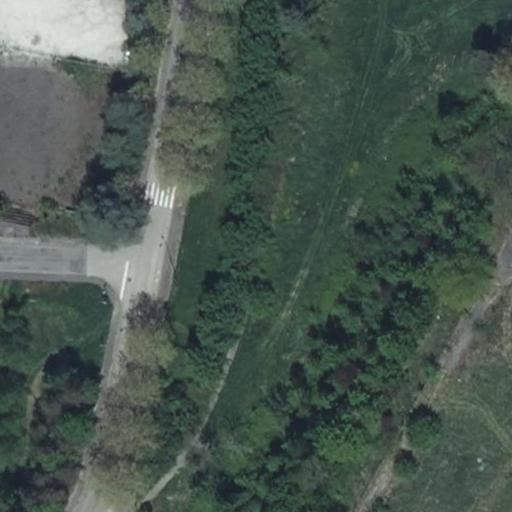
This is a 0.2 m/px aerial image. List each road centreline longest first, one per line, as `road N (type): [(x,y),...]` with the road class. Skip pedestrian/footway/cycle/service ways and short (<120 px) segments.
road 1 (tertiary): [(202,0),(145,268)]
road 2 (tertiary): [(145,268),(113,431),(87,511)]
road 3 (residential): [(145,268),(0,254)]
